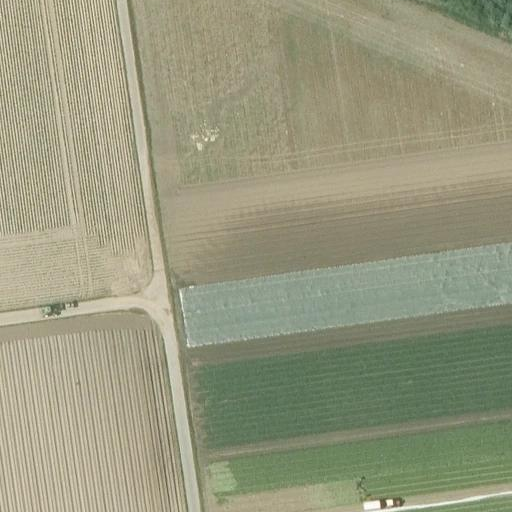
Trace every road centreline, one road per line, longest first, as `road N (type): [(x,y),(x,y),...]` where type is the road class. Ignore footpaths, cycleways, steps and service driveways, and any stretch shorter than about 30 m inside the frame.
road 1 (track): [(160,297),(118,0)]
road 2 (track): [(191,511),(160,297)]
road 3 (track): [(160,297),(0,318)]
